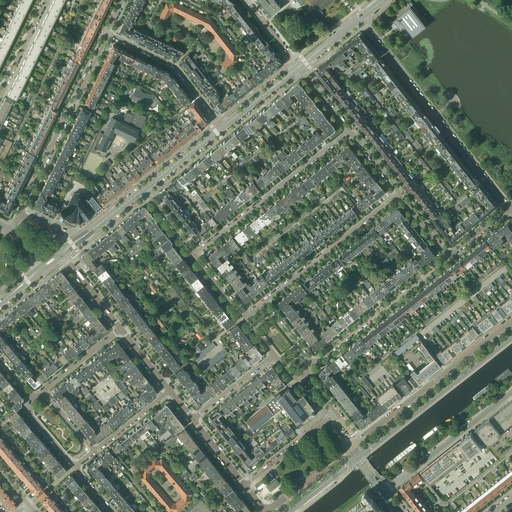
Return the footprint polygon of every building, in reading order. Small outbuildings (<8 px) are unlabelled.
[(26,12),(31,0),(20,0),(17,8),(26,12)] [(53,0),(52,4),(60,8),(64,0),(53,0)] [(105,0),(99,0),(97,7),(105,11),(109,4),(110,4),(111,2),(110,2),(105,0)] [(134,1),(133,5),(140,9),(143,3),(137,0),(134,0),(134,1)] [(226,7),(228,9),(236,3),(233,0),(227,0),(224,5),(226,7)] [(258,0),(271,16),(281,7),(275,0),(258,0)] [(301,0),(304,4),(311,13),(310,14),(314,18),(322,11),(323,13),(321,10),(334,0),(301,0)] [(221,64),(222,66),(226,70),(238,61),(236,59),(237,56),(238,55),(211,20),(172,1),(171,4),(168,4),(166,3),(160,17),(166,20),(170,11),(173,10),(207,26),(229,55),(229,58),(221,64)] [(78,4),(74,2),(69,12),(73,14),(78,4)] [(230,12),(234,17),(242,11),(236,3),(228,9),(226,11),(228,13),(230,12)] [(52,4),(48,12),(44,20),(53,24),(60,8),(52,4)] [(138,14),(140,9),(133,5),(131,7),(131,8),(130,9),(130,10),(138,14)] [(105,11),(97,7),(92,16),(101,20),(104,13),(105,13),(106,11),(105,11)] [(405,27),(410,33),(413,37),(426,26),(410,7),(397,17),(398,18),(393,21),(401,31),(405,27)] [(17,8),(13,15),(10,23),(18,27),(26,12),(17,8)] [(134,21),(137,15),(130,11),(129,12),(128,14),(127,17),(134,21)] [(248,19),(242,11),(234,17),(241,25),(248,19)] [(225,23),(218,15),(217,16),(223,24),(225,23)] [(101,20),(92,16),(88,24),(97,29),(100,22),(101,22),(102,20),(101,20)] [(124,23),(130,26),(130,27),(132,26),(134,21),(127,17),(125,20),(125,21),(124,22),(124,23)] [(245,35),(247,33),(255,27),(248,19),(241,25),(244,30),(242,31),(245,35)] [(45,39),(53,24),(44,20),(37,35),(45,39)] [(11,43),(18,27),(10,23),(2,38),(11,43)] [(130,36),(133,32),(132,31),(128,30),(130,26),(124,23),(124,24),(123,24),(120,30),(121,32),(129,36),(130,36)] [(88,24),(84,33),(92,38),(96,31),(97,31),(98,29),(97,29),(88,24)] [(247,33),(253,41),(261,35),(255,27),(247,33)] [(141,41),(142,42),(146,34),(142,33),(144,29),(141,28),(140,31),(136,39),(139,40),(139,41),(141,42),(141,41)] [(133,37),(136,39),(140,31),(135,29),(133,30),(132,31),(133,32),(130,36),(131,36),(131,37),(132,38),(133,37)] [(93,38),(92,38),(84,33),(79,42),(88,47),(91,40),(92,40),(93,38)] [(150,46),(154,38),(146,34),(142,42),(150,46)] [(354,39),(357,43),(358,45),(366,39),(362,34),(361,34),(354,39)] [(38,54),(42,47),(45,39),(37,35),(29,50),(38,54)] [(267,43),(261,35),(253,41),(259,49),(267,43)] [(0,56),(4,58),(7,50),(11,43),(2,38),(0,42),(0,56)] [(150,46),(159,51),(164,41),(163,41),(163,42),(154,38),(150,46)] [(351,46),(352,47),(357,43),(354,39),(349,43),(351,45),(351,46)] [(366,39),(358,45),(363,51),(371,45),(366,39)] [(159,51),(168,55),(172,47),(164,43),(164,42),(164,41),(159,51)] [(79,42),(75,51),(84,56),(87,49),(88,49),(89,47),(88,47),(79,42)] [(270,56),(274,60),(278,56),(268,43),(260,49),(264,54),(265,54),(267,57),(269,57),(270,56)] [(342,49),(347,56),(352,62),(354,61),(351,58),(352,58),(349,54),(354,50),(352,47),(351,46),(351,45),(349,43),(342,49)] [(118,53),(121,55),(123,50),(122,49),(113,45),(110,51),(115,53),(115,54),(117,55),(118,53)] [(371,45),(363,51),(367,57),(375,51),(371,45)] [(177,59),(183,52),(172,47),(168,55),(177,59)] [(72,58),(79,62),(80,62),(83,57),(84,58),(85,56),(84,56),(75,51),(75,52),(67,48),(65,51),(73,55),(72,58)] [(334,54),(345,68),(347,66),(344,64),(345,63),(342,60),(347,56),(342,49),(334,54)] [(30,69),(38,54),(29,50),(22,65),(30,69)] [(119,58),(124,61),(128,53),(126,52),(126,51),(124,50),(124,51),(123,50),(121,55),(119,58)] [(110,51),(106,59),(112,63),(115,57),(116,58),(117,55),(115,54),(115,53),(110,51)] [(380,57),(377,53),(375,51),(367,57),(372,63),(380,57)] [(131,54),(128,53),(124,61),(130,63),(134,56),(133,55),(132,54),(131,54)] [(185,66),(195,58),(192,56),(190,57),(187,54),(181,62),(183,65),(183,64),(185,66)] [(345,68),(334,54),(327,60),(329,63),(331,64),(334,68),(339,64),(341,66),(343,69),(345,68)] [(136,68),(137,67),(141,59),(140,58),(138,57),(138,58),(135,56),(131,64),(134,65),(133,67),(136,68)] [(278,56),(274,60),(272,62),(277,68),(282,64),(282,61),(278,56)] [(186,69),(188,72),(196,66),(194,63),(197,61),(195,58),(185,66),(186,68),(186,69)] [(374,67),(377,71),(385,64),(385,63),(382,60),(383,60),(382,60),(382,59),(382,58),(381,58),(380,58),(380,59),(379,58),(373,64),(375,67),(374,67)] [(71,59),(67,68),(76,72),(80,63),(71,59)] [(114,63),(112,63),(106,59),(103,65),(111,69),(114,63)] [(137,67),(142,69),(146,62),(144,60),(143,60),(142,59),(141,59),(137,67)] [(322,64),(325,68),(331,64),(329,63),(327,60),(322,64)] [(265,63),(272,72),(277,68),(272,62),(271,61),(268,63),(267,62),(265,63)] [(145,70),(148,72),(152,64),(151,64),(150,63),(149,63),(146,62),(142,69),(141,73),(143,74),(145,70)] [(198,68),(196,66),(188,72),(191,75),(193,76),(203,69),(206,66),(204,63),(201,66),(198,68)] [(264,66),(261,69),(267,76),(272,72),(265,63),(263,65),(264,66)] [(156,69),(157,67),(155,66),(155,65),(153,64),(152,64),(148,72),(154,75),(155,71),(155,70),(156,70),(157,69),(156,69)] [(315,71),(316,73),(319,76),(327,70),(325,68),(322,64),(316,69),(315,71)] [(385,64),(377,71),(382,77),(390,71),(385,64)] [(30,69),(22,65),(15,81),(23,85),(26,79),(27,77),(30,69)] [(62,77),(71,81),(76,72),(67,68),(61,65),(59,69),(65,71),(62,77)] [(103,65),(100,71),(109,75),(111,69),(103,65)] [(160,68),(157,67),(156,69),(157,69),(156,70),(155,70),(155,71),(154,75),(159,78),(163,70),(163,69),(161,68),(160,68)] [(194,79),(196,82),(204,76),(202,73),(205,71),(203,69),(193,76),(194,79)] [(255,72),(261,80),(267,76),(261,69),(258,71),(257,70),(255,72)] [(319,76),(323,82),(332,75),(327,69),(327,70),(319,76)] [(170,77),(172,76),(169,73),(167,72),(167,71),(165,70),(164,70),(160,78),(163,80),(165,81),(168,79),(167,78),(168,77),(169,78),(170,78),(170,77)] [(106,80),(109,75),(100,71),(98,76),(106,80)] [(382,77),(387,83),(395,77),(390,71),(382,77)] [(253,75),(251,77),(256,84),(261,80),(255,72),(252,73),(253,75)] [(211,79),(215,76),(213,74),(212,73),(209,76),(206,78),(204,76),(196,82),(199,85),(201,87),(211,79)] [(328,88),(336,81),(332,75),(323,82),(328,88)] [(98,76),(95,81),(103,85),(106,80),(98,76)] [(166,83),(169,86),(175,80),(176,80),(174,78),(172,76),(170,77),(170,78),(169,78),(168,77),(167,78),(168,79),(165,81),(160,85),(162,87),(166,83)] [(71,81),(62,77),(58,86),(67,90),(71,81)] [(247,78),(245,79),(252,88),(256,84),(251,77),(248,79),(247,78)] [(388,92),(392,89),(399,83),(395,77),(387,83),(390,87),(386,89),(388,92)] [(213,81),(211,79),(201,87),(202,89),(204,92),(213,86),(211,83),(213,81)] [(247,91),(252,88),(245,79),(243,81),(244,82),(241,84),(247,91)] [(177,87),(179,85),(178,83),(176,81),(175,81),(175,80),(169,86),(171,89),(167,92),(168,94),(172,91),(173,91),(176,88),(175,88),(176,87),(177,88),(178,87),(177,87)] [(16,100),(19,92),(23,85),(15,81),(7,96),(16,100)] [(95,81),(92,87),(101,91),(103,85),(95,81)] [(333,94),(334,93),(341,87),(336,81),(328,88),(333,94)] [(291,88),(296,94),(303,89),(299,83),(298,83),(291,88)] [(399,83),(392,89),(397,95),(404,89),(399,83)] [(238,85),(236,87),(242,95),(247,91),(241,84),(239,86),(238,85)] [(176,96),(183,90),(182,88),(181,88),(179,85),(177,87),(178,87),(177,88),(176,87),(175,88),(176,88),(173,91),(172,91),(176,96)] [(67,90),(58,86),(54,95),(62,99),(67,90)] [(90,92),(98,96),(101,91),(92,87),(90,92)] [(212,101),(216,98),(218,97),(218,96),(216,92),(217,91),(213,87),(206,93),(206,94),(207,95),(208,95),(210,99),(211,101),(212,101)] [(237,99),(242,95),(236,87),(233,88),(234,90),(231,92),(237,99)] [(334,93),(337,98),(345,92),(341,87),(334,93)] [(154,96),(150,94),(150,95),(146,93),(145,94),(140,91),(141,90),(136,88),(131,98),(149,107),(150,105),(153,106),(158,100),(154,96)] [(286,92),(287,93),(290,96),(291,96),(292,97),(296,94),(291,88),(286,92)] [(308,94),(303,89),(296,94),(301,101),(305,97),(304,97),(308,94)] [(397,95),(401,101),(409,95),(404,89),(397,95)] [(185,97),(187,95),(185,93),(185,92),(184,91),(183,91),(183,90),(176,96),(179,99),(176,101),(178,103),(183,98),(184,97),(185,98),(186,97),(185,97)] [(345,92),(337,98),(341,102),(351,95),(347,90),(345,92)] [(90,92),(87,98),(95,102),(98,96),(90,92)] [(227,93),(225,95),(232,104),(237,99),(231,92),(228,95),(227,93)] [(293,100),(290,96),(287,93),(281,97),(289,107),(291,105),(290,103),(293,100)] [(313,100),(308,94),(304,97),(305,97),(301,101),(302,102),(300,103),(301,105),(304,104),(305,106),(313,100)] [(49,104),(56,107),(58,108),(62,99),(54,95),(49,104)] [(184,106),(192,100),(190,98),(189,98),(187,95),(185,97),(186,97),(185,98),(184,97),(183,98),(178,103),(177,104),(178,106),(182,103),(184,106)] [(221,100),(222,101),(227,107),(228,107),(232,104),(225,95),(223,97),(224,98),(221,100)] [(351,95),(341,102),(345,107),(354,99),(351,95)] [(401,101),(406,108),(414,102),(409,95),(401,101)] [(13,101),(6,97),(5,97),(3,101),(11,105),(13,106),(14,104),(12,103),(13,101)] [(289,107),(281,97),(275,102),(276,102),(281,109),(285,107),(286,109),(289,107)] [(93,107),(95,102),(87,98),(84,103),(93,107)] [(354,99),(345,107),(348,111),(358,104),(354,99)] [(309,110),(310,112),(317,106),(313,100),(305,106),(307,108),(305,110),(307,112),(309,110)] [(11,105),(3,101),(1,106),(9,110),(11,105)] [(220,102),(215,106),(220,112),(221,112),(223,110),(224,110),(227,108),(226,107),(227,107),(222,101),(220,102)] [(189,114),(190,113),(197,107),(193,102),(185,109),(189,114)] [(276,102),(269,107),(275,114),(280,110),(281,112),(282,114),(284,112),(281,109),(276,102)] [(406,108),(411,114),(419,108),(414,102),(406,108)] [(358,104),(348,111),(352,116),(361,108),(358,104)] [(43,114),(45,115),(55,119),(59,110),(56,108),(50,105),(47,112),(45,111),(43,114)] [(9,110),(1,106),(0,108),(0,111),(7,115),(9,110)] [(322,112),(317,106),(310,112),(311,114),(309,115),(311,117),(313,115),(315,118),(322,112)] [(203,115),(197,107),(190,113),(193,116),(189,119),(192,122),(193,121),(192,120),(194,118),(195,119),(196,118),(198,120),(200,119),(200,118),(203,115)] [(269,118),(275,114),(269,107),(263,112),(273,126),(275,124),(271,119),(270,119),(269,118)] [(90,112),(83,108),(82,108),(80,112),(94,119),(95,117),(89,114),(90,112)] [(352,118),(355,121),(363,115),(363,114),(365,112),(362,108),(361,108),(352,116),(353,117),(352,118)] [(411,114),(416,120),(424,114),(419,108),(411,114)] [(168,125),(186,110),(185,109),(167,124),(168,125)] [(9,116),(7,115),(0,111),(0,117),(4,119),(5,119),(7,120),(9,116)] [(133,140),(138,130),(139,131),(141,127),(142,128),(146,121),(144,120),(146,117),(139,114),(132,111),(131,114),(126,112),(121,122),(112,117),(108,126),(107,125),(103,134),(100,132),(95,142),(99,144),(97,147),(105,151),(112,136),(111,136),(114,131),(133,140)] [(80,112),(78,117),(86,121),(87,118),(93,121),(94,119),(80,112)] [(263,112),(256,117),(262,124),(267,120),(268,121),(268,122),(269,124),(271,127),(273,126),(263,112)] [(318,122),(319,123),(323,120),(323,121),(327,118),(322,112),(315,118),(316,120),(314,122),(316,124),(318,122)] [(418,128),(421,126),(429,120),(427,117),(426,118),(425,117),(426,116),(425,114),(424,115),(424,114),(416,120),(414,122),(418,128)] [(55,119),(45,115),(41,124),(50,128),(55,119)] [(200,118),(200,119),(205,125),(207,123),(206,122),(208,121),(203,115),(200,118)] [(361,129),(369,122),(363,115),(355,121),(361,129)] [(78,117),(75,123),(88,129),(89,127),(86,126),(87,125),(84,124),(86,121),(78,117)] [(256,129),(262,124),(256,117),(250,123),(260,135),(261,136),(263,135),(260,131),(258,130),(257,129),(256,129)] [(319,123),(324,130),(331,124),(327,118),(323,121),(323,120),(319,123)] [(196,121),(192,124),(197,130),(198,130),(203,127),(205,125),(200,119),(198,120),(196,122),(196,121)] [(429,120),(421,126),(426,132),(434,126),(433,126),(434,125),(432,123),(431,124),(431,123),(431,122),(429,120)] [(189,137),(197,130),(192,124),(191,122),(188,124),(186,121),(183,124),(185,127),(182,128),(189,137)] [(364,131),(365,133),(373,127),(369,122),(361,129),(364,132),(364,131)] [(75,123),(72,128),(80,132),(82,129),(84,130),(87,131),(88,129),(75,123)] [(250,123),(243,128),(249,134),(254,130),(255,131),(255,133),(256,134),(258,137),(260,135),(250,123)] [(50,128),(41,124),(37,133),(46,137),(50,128)] [(324,130),(325,131),(329,135),(335,131),(335,128),(331,124),(324,130)] [(426,132),(431,139),(438,132),(434,126),(426,132)] [(369,137),(376,131),(373,127),(365,133),(369,137)] [(72,128),(70,134),(83,140),(84,138),(81,137),(81,136),(79,135),(80,132),(72,128)] [(176,133),(174,135),(181,143),(189,137),(182,128),(180,130),(178,128),(174,131),(176,133)] [(243,139),(249,134),(243,128),(237,133),(245,143),(246,145),(248,144),(247,141),(245,140),(244,140),(243,139)] [(324,139),(329,135),(325,131),(320,135),(324,139)] [(369,137),(373,142),(380,136),(376,131),(369,137)] [(314,136),(312,137),(318,144),(324,139),(320,135),(318,132),(316,134),(314,132),(312,133),(314,136)] [(431,139),(435,145),(443,139),(438,132),(431,139)] [(46,137),(37,133),(32,142),(41,146),(46,137)] [(236,133),(229,139),(235,145),(240,141),(241,142),(241,143),(242,145),(244,147),(246,146),(244,143),(236,133)] [(70,134),(67,139),(75,143),(77,141),(79,142),(79,141),(82,142),(83,140),(70,134)] [(172,150),(181,143),(174,135),(172,137),(170,134),(166,137),(168,140),(166,142),(172,150)] [(0,142),(10,147),(12,142),(0,136),(0,142)] [(312,149),(318,144),(312,137),(310,138),(309,136),(307,137),(308,140),(306,142),(312,149)] [(373,142),(376,146),(383,140),(380,136),(373,142)] [(300,145),(307,153),(312,149),(306,142),(303,138),(301,140),(303,142),(303,141),(304,142),(300,145)] [(383,140),(376,146),(380,151),(389,143),(386,138),(383,140)] [(75,143),(67,139),(64,145),(77,151),(78,149),(76,148),(73,146),(75,143)] [(235,145),(229,139),(223,144),(232,155),(234,154),(232,151),(230,150),(229,150),(235,145)] [(443,139),(435,145),(440,151),(448,145),(443,139)] [(160,146),(158,148),(164,156),(172,150),(166,142),(164,143),(162,141),(158,144),(160,146)] [(0,174),(1,172),(0,171),(0,167),(10,147),(0,142),(0,174)] [(28,150),(36,154),(37,155),(41,146),(32,142),(28,150)] [(380,151),(383,155),(393,148),(389,143),(380,151)] [(232,155),(223,144),(217,149),(222,156),(222,155),(223,157),(228,154),(229,155),(230,156),(232,155)] [(302,157),(307,153),(300,145),(297,148),(296,147),(297,147),(295,144),(293,146),(302,157)] [(77,151),(64,145),(61,150),(71,155),(72,152),(73,153),(74,152),(76,153),(77,151)] [(448,145),(440,151),(437,153),(442,160),(445,157),(453,151),(448,145)] [(291,153),(297,161),(302,157),(293,146),(291,147),(293,149),(294,149),(295,150),(291,153)] [(156,163),(164,156),(158,148),(155,150),(153,147),(150,150),(152,153),(149,154),(156,163)] [(344,157),(347,155),(352,151),(349,147),(347,147),(341,151),(341,152),(340,152),(344,157)] [(222,156),(217,149),(210,154),(221,168),(223,171),(225,169),(219,161),(217,161),(216,160),(222,156)] [(292,165),(297,161),(291,153),(287,156),(286,155),(287,154),(284,150),(282,152),(292,165)] [(27,151),(22,160),(32,165),(36,156),(27,151)] [(356,156),(352,151),(347,155),(351,160),(356,156)] [(388,161),(395,155),(391,151),(384,156),(388,161)] [(453,151),(445,157),(450,163),(458,157),(453,151)] [(58,157),(71,164),(72,162),(69,161),(70,160),(68,159),(69,155),(61,152),(58,157)] [(277,156),(281,161),(287,168),(292,165),(282,152),(277,156)] [(346,160),(344,157),(340,152),(336,156),(341,163),(344,161),(345,162),(347,163),(350,161),(348,159),(346,160)] [(145,157),(143,159),(150,168),(155,164),(148,154),(147,155),(148,156),(145,158),(145,157)] [(210,154),(204,159),(209,166),(215,162),(215,164),(219,169),(221,168),(210,154)] [(391,165),(398,160),(395,155),(388,161),(391,165)] [(261,162),(256,156),(252,159),(257,165),(261,162)] [(336,156),(331,160),(337,167),(339,165),(340,166),(342,164),(341,163),(336,156)] [(58,157),(56,163),(64,167),(65,164),(67,165),(68,164),(70,166),(71,164),(58,157)] [(354,167),(361,162),(357,157),(347,164),(348,166),(350,165),(351,165),(354,167)] [(450,163),(455,170),(463,163),(458,157),(450,163)] [(398,160),(391,165),(395,170),(404,163),(400,158),(398,160)] [(103,163),(107,168),(111,164),(108,159),(103,163)] [(139,163),(145,171),(150,168),(143,159),(141,160),(141,161),(139,163)] [(209,166),(204,159),(197,164),(208,178),(210,177),(207,173),(206,171),(204,171),(204,170),(209,166)] [(27,174),(32,165),(22,160),(18,170),(27,174)] [(282,172),(287,168),(281,161),(277,164),(276,163),(277,162),(275,160),(273,161),(282,172)] [(337,168),(337,167),(331,160),(326,164),(332,171),(335,169),(335,170),(337,168)] [(277,176),(282,172),(273,161),(272,163),(273,165),(274,164),(275,165),(271,168),(277,176)] [(395,170),(398,175),(406,169),(404,166),(406,164),(407,165),(408,164),(406,161),(404,163),(395,170)] [(249,162),(244,165),(248,171),(252,167),(251,166),(252,166),(249,162)] [(357,172),(365,167),(361,162),(354,167),(350,170),(352,172),(354,170),(355,170),(357,172)] [(62,170),(64,167),(56,163),(53,169),(66,175),(67,173),(64,172),(64,171),(62,170)] [(135,165),(133,166),(140,175),(145,171),(139,163),(136,165),(135,165)] [(463,163),(455,170),(460,176),(468,170),(463,163)] [(208,178),(197,164),(191,169),(196,176),(202,172),(202,174),(203,176),(205,178),(207,177),(208,179),(208,178)] [(325,165),(318,170),(324,178),(328,174),(329,175),(332,173),(325,165)] [(132,169),(129,171),(136,179),(140,175),(133,166),(131,168),(132,169)] [(267,184),(272,180),(264,169),(262,167),(260,168),(262,171),(264,173),(264,172),(265,173),(261,176),(267,184)] [(361,177),(369,172),(365,167),(357,172),(354,175),(356,177),(358,175),(358,176),(359,175),(361,177)] [(277,176),(271,168),(267,171),(267,170),(265,168),(264,169),(272,180),(277,176)] [(53,169),(50,174),(58,178),(60,175),(62,176),(62,175),(65,177),(66,175),(53,169)] [(196,176),(191,169),(184,174),(195,188),(197,186),(193,181),(191,181),(191,180),(196,176)] [(406,169),(398,175),(402,179),(411,172),(409,169),(407,171),(406,169)] [(18,170),(13,179),(23,183),(27,174),(18,170)] [(324,178),(318,170),(310,176),(317,185),(320,182),(319,181),(324,178)] [(460,176),(465,182),(473,176),(468,170),(460,176)] [(125,172),(124,174),(131,183),(136,179),(129,171),(126,173),(125,172)] [(366,182),(372,177),(369,172),(361,177),(358,180),(360,182),(362,180),(362,181),(363,180),(366,182)] [(411,172),(402,179),(403,180),(403,181),(405,184),(414,176),(411,172)] [(50,174),(47,180),(58,185),(59,182),(57,181),(58,178),(50,174)] [(122,176),(120,178),(126,187),(131,183),(124,174),(122,175),(122,176)] [(190,183),(183,175),(183,174),(178,178),(188,192),(190,190),(186,186),(190,183)] [(254,177),(262,188),(267,184),(261,176),(257,179),(257,178),(256,175),(254,177)] [(414,176),(405,184),(411,192),(419,185),(414,179),(416,178),(417,179),(419,177),(417,175),(414,176)] [(310,176),(303,182),(309,190),(313,186),(314,187),(317,185),(310,176)] [(473,176),(465,182),(468,186),(469,185),(471,188),(477,182),(477,181),(478,181),(478,180),(477,180),(477,179),(476,179),(475,179),(474,178),(475,178),(474,176),(473,176)] [(367,189),(377,182),(372,177),(366,182),(368,185),(367,186),(367,187),(366,188),(367,189)] [(116,180),(114,181),(121,190),(126,187),(120,178),(117,180),(116,180)] [(173,182),(177,188),(178,188),(181,186),(186,193),(188,192),(178,178),(173,182)] [(9,188),(19,193),(23,183),(13,179),(9,188)] [(253,183),(249,186),(255,194),(260,190),(251,179),(249,180),(251,182),(252,182),(253,183)] [(47,180),(45,185),(53,189),(54,186),(56,188),(57,187),(60,188),(60,186),(58,185),(47,180)] [(113,184),(110,186),(117,194),(121,190),(114,181),(112,183),(113,184)] [(173,182),(166,188),(168,190),(169,192),(173,197),(175,196),(176,195),(178,193),(177,191),(176,191),(175,190),(177,188),(173,182)] [(309,190),(303,182),(295,188),(302,197),(305,194),(304,193),(309,190)] [(372,187),(376,191),(380,197),(385,193),(378,182),(372,187)] [(476,194),(484,188),(480,182),(472,188),(476,194)] [(45,185),(42,191),(47,193),(55,197),(56,195),(53,194),(54,193),(51,192),(53,189),(45,185)] [(241,187),(250,198),(255,194),(249,186),(245,189),(244,188),(245,187),(243,185),(241,187)] [(415,196),(423,190),(419,185),(411,192),(414,195),(414,194),(415,196)] [(107,187),(105,189),(112,198),(117,194),(110,186),(107,188),(107,187)] [(243,190),(239,194),(245,201),(250,198),(241,187),(240,188),(241,190),(242,189),(243,190)] [(1,195),(4,196),(15,201),(14,201),(19,193),(9,188),(6,193),(5,194),(2,193),(1,195)] [(169,192),(168,190),(166,188),(160,192),(160,194),(163,198),(169,192)] [(295,188),(288,194),(294,202),(298,198),(299,199),(302,197),(295,188)] [(369,194),(366,196),(372,203),(377,199),(373,194),(371,191),(372,190),(371,188),(367,190),(369,192),(368,193),(369,194)] [(484,188),(476,194),(481,200),(489,194),(484,188)] [(103,191),(101,193),(107,202),(112,198),(105,189),(103,190),(103,191)] [(229,191),(232,194),(240,205),(245,201),(239,194),(235,197),(234,196),(235,195),(230,189),(228,190),(229,191)] [(423,190),(415,196),(419,200),(426,194),(429,192),(427,190),(425,193),(423,190)] [(43,202),(47,193),(42,191),(37,201),(41,203),(42,201),(43,202)] [(229,201),(235,209),(240,205),(232,194),(229,191),(228,193),(232,198),(232,197),(233,198),(229,201)] [(95,196),(102,206),(107,202),(101,193),(100,192),(98,194),(99,195),(96,197),(95,196)] [(173,197),(169,192),(163,198),(167,202),(173,197)] [(81,223),(82,222),(94,213),(85,201),(78,193),(73,193),(67,205),(63,203),(58,215),(62,217),(62,216),(76,223),(81,223)] [(364,198),(361,200),(367,207),(372,203),(366,196),(364,193),(362,194),(364,196),(363,197),(364,198)] [(294,202),(288,194),(280,200),(287,209),(291,213),(293,211),(290,206),(289,205),(294,202)] [(426,194),(419,200),(422,205),(430,199),(426,194)] [(493,200),(493,199),(489,194),(481,200),(483,203),(484,202),(486,205),(493,200)] [(173,197),(167,202),(168,202),(168,203),(171,207),(179,200),(180,200),(176,195),(175,196),(173,197)] [(94,213),(101,207),(92,196),(85,201),(94,213)] [(362,211),(367,207),(361,200),(359,197),(358,198),(359,200),(358,201),(359,202),(356,204),(362,211)] [(7,199),(5,203),(6,203),(5,205),(6,207),(4,211),(4,212),(7,214),(8,213),(9,212),(14,202),(7,199)] [(44,210),(49,213),(56,200),(54,199),(52,202),(52,201),(51,203),(47,202),(46,205),(44,210)] [(430,199),(422,205),(426,209),(433,203),(430,199)] [(55,216),(56,214),(59,208),(56,206),(57,204),(56,203),(57,201),(56,200),(49,213),(55,216)] [(179,200),(171,207),(175,211),(182,205),(184,204),(183,203),(183,202),(181,203),(179,200)] [(280,200),(273,206),(279,213),(283,210),(284,211),(287,209),(280,200)] [(493,200),(486,205),(488,207),(484,210),(487,214),(497,206),(497,204),(493,200)] [(235,209),(229,201),(225,205),(225,204),(225,203),(223,201),(222,202),(231,213),(235,209)] [(223,206),(219,209),(226,217),(231,213),(222,202),(220,203),(222,206),(222,205),(223,206)] [(433,203),(426,209),(429,214),(437,208),(439,206),(438,205),(436,206),(433,203)] [(143,205),(137,210),(142,216),(144,215),(148,211),(143,205)] [(182,205),(175,211),(178,216),(187,209),(188,209),(186,207),(185,208),(182,205)] [(220,221),(226,217),(219,209),(215,212),(214,212),(215,211),(211,206),(209,208),(220,221)] [(279,213),(273,206),(265,212),(272,220),(275,218),(275,219),(278,217),(276,215),(279,213)] [(349,208),(355,216),(360,213),(354,206),(352,208),(351,206),(349,208)] [(475,211),(481,219),(487,214),(484,210),(481,206),(475,211)] [(429,214),(433,219),(440,213),(442,211),(439,207),(437,208),(429,214)] [(348,211),(345,213),(351,219),(355,216),(349,208),(347,209),(348,211)] [(182,221),(189,216),(196,210),(195,209),(190,213),(187,209),(178,216),(182,221)] [(397,209),(391,214),(394,219),(402,213),(399,209),(397,209)] [(131,215),(132,216),(137,222),(139,221),(138,219),(142,216),(137,210),(131,215)] [(148,220),(152,216),(148,211),(144,215),(148,220)] [(341,216),(346,223),(351,219),(345,213),(344,211),(342,213),(343,214),(341,216)] [(469,216),(475,224),(481,219),(475,211),(469,216)] [(203,214),(206,217),(213,227),(218,223),(213,216),(211,218),(205,212),(203,214)] [(265,212),(258,218),(264,225),(268,222),(269,223),(272,220),(265,212)] [(394,219),(396,221),(398,224),(406,218),(402,213),(394,219)] [(437,225),(445,219),(440,213),(433,219),(432,219),(437,225)] [(396,221),(394,219),(391,214),(385,218),(389,223),(393,220),(395,222),(396,221)] [(339,218),(336,220),(342,227),(346,223),(341,216),(340,215),(338,217),(339,218)] [(137,222),(132,216),(127,220),(136,232),(138,231),(135,227),(134,225),(137,222)] [(149,227),(155,222),(156,222),(152,216),(148,220),(146,221),(149,224),(147,225),(149,227)] [(182,221),(186,225),(192,220),(189,216),(182,221)] [(207,221),(204,224),(209,230),(213,227),(206,217),(204,218),(207,221)] [(462,221),(468,229),(474,225),(468,217),(462,221)] [(264,225),(258,218),(250,224),(257,232),(260,230),(259,229),(264,225)] [(337,230),(342,227),(336,220),(335,218),(333,220),(334,221),(332,223),(337,230)] [(398,224),(402,229),(410,223),(406,218),(398,224)] [(385,219),(380,223),(386,231),(388,230),(388,229),(390,226),(389,224),(385,219)] [(442,231),(450,225),(445,219),(437,225),(442,231)] [(127,220),(121,225),(126,231),(129,229),(130,230),(131,230),(134,234),(136,232),(127,220)] [(194,223),(192,220),(186,225),(190,230),(199,223),(197,221),(194,223)] [(459,230),(462,234),(468,229),(462,221),(456,226),(459,230)] [(153,233),(160,227),(155,222),(149,227),(144,231),(146,234),(151,230),(153,233)] [(330,225),(327,227),(333,234),(337,230),(332,223),(331,222),(329,223),(330,225)] [(189,230),(193,235),(199,230),(197,227),(200,225),(199,223),(190,230),(189,230)] [(384,233),(386,231),(380,223),(374,227),(380,234),(383,232),(384,233)] [(402,229),(406,233),(413,227),(410,223),(402,229)] [(203,230),(200,231),(203,235),(209,230),(204,224),(202,225),(204,227),(202,229),(203,230)] [(250,224),(243,230),(249,237),(253,233),(254,234),(257,237),(259,235),(257,232),(250,224)] [(502,228),(505,232),(506,234),(511,229),(511,227),(509,224),(508,224),(502,228)] [(126,231),(121,225),(115,229),(124,240),(127,238),(125,235),(124,235),(123,234),(126,231)] [(325,228),(323,230),(328,237),(333,234),(327,227),(326,225),(324,227),(325,228)] [(442,231),(446,237),(453,231),(451,228),(452,227),(450,225),(442,231)] [(152,241),(163,232),(160,227),(153,233),(155,235),(151,239),(152,241)] [(409,238),(417,232),(413,227),(406,233),(409,238)] [(374,228),(369,232),(375,239),(378,237),(378,238),(381,236),(374,228)] [(502,228),(497,232),(500,236),(501,235),(504,238),(505,237),(503,234),(505,232),(502,228)] [(124,240),(115,229),(110,233),(115,240),(119,237),(120,239),(119,239),(122,242),(124,240)] [(316,231),(317,233),(318,234),(324,241),(329,238),(328,237),(323,230),(322,229),(320,231),(319,229),(316,231)] [(203,235),(200,231),(199,230),(193,235),(196,239),(198,239),(203,235)] [(249,237),(243,230),(235,236),(242,244),(245,242),(244,241),(249,237)] [(453,231),(446,237),(450,242),(452,242),(462,234),(459,230),(455,233),(453,231)] [(168,237),(167,237),(163,232),(152,241),(153,242),(155,242),(156,241),(157,241),(159,240),(161,243),(168,237)] [(375,239),(369,232),(361,238),(367,246),(375,239)] [(409,238),(413,242),(420,236),(417,232),(409,238)] [(492,236),(500,246),(502,244),(501,242),(503,241),(503,239),(500,236),(497,232),(492,236)] [(314,238),(319,245),(323,241),(324,241),(318,234),(317,233),(315,234),(316,236),(314,238)] [(109,234),(104,238),(110,246),(111,247),(113,251),(115,253),(117,251),(113,246),(112,244),(115,242),(109,234)] [(311,239),(309,241),(314,248),(319,245),(314,238),(312,236),(310,238),(311,239)] [(413,242),(416,247),(424,241),(420,236),(413,242)] [(496,246),(498,248),(500,246),(492,236),(487,240),(493,248),(496,246)] [(233,237),(228,241),(234,249),(237,247),(239,249),(241,247),(233,237)] [(104,238),(98,242),(104,250),(110,246),(104,238)] [(172,245),(171,243),(171,242),(171,241),(169,238),(160,245),(161,246),(160,247),(159,246),(156,248),(158,251),(160,250),(162,248),(165,251),(172,245)] [(353,245),(359,252),(367,246),(361,238),(353,245)] [(304,243),(310,252),(314,248),(309,241),(307,239),(303,242),(304,243)] [(228,241),(223,245),(230,253),(232,251),(234,253),(236,251),(234,249),(228,241)] [(416,247),(420,251),(427,245),(424,241),(416,247)] [(104,250),(98,242),(93,247),(98,254),(99,255),(104,250)] [(486,242),(481,245),(487,252),(490,250),(492,253),(494,252),(486,242)] [(303,246),(300,248),(306,255),(310,252),(304,243),(301,245),(303,246)] [(170,258),(178,252),(172,245),(165,251),(170,258)] [(230,253),(223,245),(219,249),(223,254),(225,257),(223,259),(224,261),(229,257),(227,255),(230,253)] [(353,245),(345,251),(351,258),(359,252),(353,245)] [(422,254),(424,256),(431,250),(427,245),(420,251),(422,254)] [(481,245),(476,249),(484,259),(486,258),(484,255),(487,252),(481,245)] [(98,254),(93,247),(92,246),(86,250),(93,258),(98,254)] [(306,255),(300,248),(299,247),(297,248),(298,250),(296,252),(301,259),(306,255)] [(149,254),(149,255),(150,257),(158,251),(156,248),(149,254)] [(218,248),(214,252),(219,257),(223,254),(219,249),(218,248)] [(476,249),(472,253),(477,260),(480,258),(483,261),(484,259),(476,249)] [(93,258),(86,250),(80,255),(86,263),(91,260),(93,258)] [(301,259),(296,252),(295,250),(292,252),(294,253),(291,255),(296,262),(297,262),(297,263),(301,259)] [(431,250),(424,256),(428,261),(434,256),(434,254),(431,250)] [(351,258),(345,251),(337,258),(342,265),(351,258)] [(170,258),(175,264),(182,258),(178,252),(170,258)] [(223,262),(219,257),(214,252),(210,255),(210,257),(217,266),(223,262)] [(472,253),(467,257),(475,267),(477,265),(474,262),(477,260),(472,253)] [(289,257),(287,259),(292,266),(296,262),(291,255),(290,254),(288,256),(289,257)] [(428,261),(424,256),(422,254),(421,255),(423,257),(419,260),(423,265),(428,261)] [(285,260),(282,262),(288,269),(292,266),(287,259),(286,257),(284,259),(285,260)] [(467,257),(462,260),(468,267),(471,265),(473,268),(475,267),(467,257)] [(175,264),(180,270),(187,264),(182,258),(175,264)] [(410,259),(409,260),(417,270),(422,266),(416,258),(413,261),(412,259),(411,260),(410,259)] [(228,259),(218,267),(222,272),(230,266),(228,263),(230,261),(228,259)] [(336,259),(331,262),(337,269),(338,271),(343,268),(336,259)] [(387,264),(384,259),(379,264),(382,268),(387,264)] [(93,269),(96,267),(91,260),(86,263),(92,270),(93,269)] [(404,264),(405,266),(412,274),(417,270),(409,260),(407,261),(407,262),(404,264)] [(462,260),(457,264),(465,274),(467,273),(465,270),(468,267),(462,260)] [(276,263),(276,265),(283,273),(288,269),(282,262),(281,261),(279,263),(279,262),(278,262),(276,263)] [(327,266),(332,273),(337,269),(331,262),(327,266)] [(395,264),(400,270),(406,278),(412,274),(405,266),(403,268),(398,262),(395,264)] [(97,275),(105,269),(101,264),(96,267),(93,269),(97,275)] [(180,270),(185,277),(193,271),(187,264),(180,270)] [(222,272),(226,277),(234,270),(232,268),(234,266),(232,264),(230,266),(222,272)] [(465,274),(457,264),(452,268),(458,275),(461,273),(463,276),(465,274)] [(272,268),(279,276),(283,273),(276,265),(275,266),(274,265),(271,267),(272,268)] [(322,270),(327,277),(332,273),(327,266),(322,270)] [(271,271),(269,273),(274,280),(279,276),(272,268),(270,270),(271,271)] [(448,272),(455,281),(456,282),(457,281),(455,277),(458,275),(452,268),(448,272)] [(101,280),(109,274),(105,269),(97,275),(101,280)] [(236,269),(234,270),(226,277),(230,281),(238,275),(236,273),(238,271),(236,269)] [(322,270),(317,273),(323,280),(327,277),(322,270)] [(402,282),(406,278),(400,270),(395,274),(402,282)] [(198,277),(193,271),(185,277),(190,283),(198,277)] [(69,281),(65,276),(64,275),(61,272),(59,272),(53,277),(58,282),(60,280),(64,285),(69,281)] [(274,280),(269,273),(268,272),(265,273),(264,272),(262,274),(270,284),(274,280)] [(443,276),(448,283),(451,281),(453,283),(455,281),(448,272),(443,276)] [(318,284),(323,280),(317,273),(313,277),(318,284)] [(106,286),(113,280),(109,274),(101,280),(106,286)] [(230,281),(234,286),(242,280),(241,280),(244,277),(242,274),(241,275),(240,274),(238,275),(230,281)] [(261,277),(258,280),(265,288),(270,284),(262,274),(260,275),(261,277)] [(395,274),(390,278),(397,286),(402,282),(395,274)] [(438,279),(446,290),(448,288),(446,285),(448,283),(443,276),(438,279)] [(506,284),(500,276),(496,280),(502,287),(506,284)] [(58,283),(58,282),(53,277),(48,281),(54,288),(56,286),(56,285),(58,283)] [(196,290),(203,284),(198,277),(190,283),(196,290)] [(313,277),(308,281),(313,288),(318,284),(313,277)] [(375,280),(380,286),(386,293),(391,289),(383,280),(381,282),(382,283),(382,284),(377,277),(375,280)] [(254,284),(260,292),(265,288),(258,280),(257,278),(255,280),(256,282),(254,284)] [(383,280),(391,289),(392,290),(397,286),(390,278),(387,280),(386,278),(383,280)] [(433,283),(439,290),(442,288),(444,291),(446,290),(438,279),(433,283)] [(234,286),(238,291),(248,284),(246,281),(244,283),(242,280),(234,286)] [(309,291),(313,288),(308,281),(307,280),(303,284),(309,291)] [(45,284),(42,286),(51,296),(53,294),(51,291),(54,288),(48,281),(45,283),(45,284)] [(61,287),(68,295),(75,290),(70,284),(71,283),(69,281),(64,285),(61,287)] [(107,287),(112,293),(118,288),(113,282),(107,287)] [(428,287),(436,297),(439,295),(436,292),(439,290),(433,283),(428,287)] [(149,287),(155,293),(158,291),(152,284),(149,287)] [(203,284),(196,290),(201,297),(208,291),(203,284)] [(251,290),(255,295),(260,292),(254,284),(251,286),(249,284),(245,287),(246,289),(249,287),(251,290)] [(296,289),(302,296),(303,295),(305,298),(307,296),(305,294),(308,292),(302,284),(296,289)] [(48,298),(51,296),(42,286),(37,290),(43,297),(46,301),(49,299),(48,298)] [(374,290),(381,298),(386,293),(380,286),(374,290)] [(424,291),(429,298),(432,296),(434,299),(436,297),(428,287),(424,291)] [(123,295),(118,288),(112,293),(117,300),(123,295)] [(248,302),(252,299),(247,293),(243,288),(238,293),(245,302),(246,302),(248,302)] [(36,291),(31,294),(40,305),(42,303),(39,299),(42,298),(43,297),(37,290),(37,289),(36,290),(36,291)] [(296,289),(290,294),(293,298),(296,301),(298,299),(300,302),(302,300),(300,298),(302,296),(296,289)] [(66,301),(68,304),(79,295),(75,290),(68,295),(70,298),(66,301)] [(251,290),(247,293),(252,299),(255,296),(255,295),(251,290)] [(375,302),(381,298),(374,290),(369,294),(375,302)] [(206,303),(213,297),(208,291),(201,297),(206,303)] [(419,295),(427,305),(429,303),(427,300),(429,298),(424,291),(419,295)] [(37,307),(40,305),(31,294),(26,299),(31,306),(34,304),(37,307)] [(375,302),(368,294),(363,299),(370,306),(375,302)] [(76,306),(77,306),(83,301),(79,295),(68,304),(70,306),(74,303),(76,306)] [(117,300),(122,306),(128,301),(123,295),(117,300)] [(355,299),(358,303),(364,310),(370,306),(363,299),(361,295),(355,299)] [(414,298),(420,305),(423,303),(425,306),(427,305),(419,295),(414,298)] [(211,309),(218,304),(213,297),(206,303),(211,309)] [(279,304),(283,309),(290,304),(289,303),(288,302),(285,298),(279,302),(279,304)] [(409,302),(417,312),(419,310),(417,308),(420,305),(414,298),(409,302)] [(26,299),(20,303),(29,314),(32,312),(29,308),(31,306),(26,299)] [(507,313),(511,309),(505,300),(500,304),(507,313)] [(77,314),(88,306),(83,301),(77,306),(79,308),(75,312),(73,314),(74,315),(72,316),(73,318),(74,316),(77,314)] [(122,306),(127,313),(134,308),(128,301),(122,306)] [(415,314),(417,312),(409,302),(405,306),(410,313),(411,315),(414,312),(415,314)] [(15,307),(20,313),(20,314),(23,312),(26,316),(29,314),(20,303),(15,307)] [(283,309),(288,315),(291,312),(292,312),(296,309),(291,303),(289,303),(290,304),(283,309)] [(354,307),(359,314),(364,310),(358,303),(353,307),(354,307)] [(185,314),(190,310),(185,304),(180,308),(185,314)] [(216,316),(223,310),(218,304),(211,309),(216,316)] [(500,304),(496,307),(503,317),(507,313),(500,304)] [(83,314),(86,317),(92,312),(88,306),(77,314),(74,316),(77,319),(79,317),(83,314)] [(400,310),(408,320),(410,318),(407,315),(410,313),(405,306),(400,310)] [(8,313),(7,314),(11,320),(20,313),(15,307),(14,308),(13,308),(8,312),(8,313)] [(354,307),(348,311),(355,319),(360,315),(359,314),(354,307)] [(496,307),(491,311),(498,320),(503,317),(496,307)] [(127,313),(132,319),(139,314),(134,308),(127,313)] [(292,321),(300,315),(298,313),(300,311),(299,309),(296,310),(296,309),(292,312),(291,312),(288,315),(292,321)] [(216,316),(221,322),(228,316),(223,310),(216,316)] [(395,313),(401,320),(404,318),(408,324),(410,322),(408,320),(400,310),(395,313)] [(343,315),(349,323),(355,319),(348,311),(343,315)] [(494,324),(498,320),(491,311),(487,314),(494,324)] [(84,326),(96,317),(92,312),(86,317),(88,319),(82,324),(83,326),(84,326)] [(390,317),(398,327),(400,326),(398,323),(401,320),(395,313),(390,317)] [(0,322),(3,327),(11,320),(7,314),(5,315),(4,315),(0,318),(0,322)] [(132,319),(137,326),(144,321),(139,314),(132,319)] [(494,324),(487,314),(482,318),(489,327),(494,324)] [(292,321),(297,326),(304,321),(303,319),(305,317),(304,315),(302,317),(300,315),(292,321)] [(343,315),(338,319),(344,327),(349,323),(343,315)] [(235,322),(233,319),(232,319),(232,318),(231,318),(230,318),(228,316),(221,322),(218,324),(220,326),(223,324),(226,328),(235,322)] [(92,325),(94,328),(101,323),(96,317),(84,326),(86,329),(92,325)] [(385,321),(391,328),(394,326),(396,329),(398,327),(390,317),(385,321)] [(482,318),(477,321),(485,331),(489,327),(482,318)] [(333,323),(339,331),(344,327),(338,319),(333,323)] [(302,332),(309,326),(307,324),(309,322),(308,320),(306,322),(304,321),(297,326),(302,332)] [(325,326),(327,329),(333,336),(339,331),(333,323),(330,320),(328,322),(329,323),(327,325),(325,326)] [(137,326),(142,332),(149,327),(144,321),(137,326)] [(381,325),(389,335),(391,333),(389,330),(391,328),(385,321),(381,325)] [(477,321),(473,325),(480,334),(485,331),(477,321)] [(101,322),(101,323),(94,328),(97,331),(106,328),(101,322)] [(41,332),(49,326),(47,324),(41,328),(42,329),(36,334),(38,336),(42,333),(41,332)] [(229,339),(232,336),(241,330),(237,324),(229,330),(231,333),(227,336),(229,339)] [(376,328),(382,335),(385,333),(387,336),(389,335),(381,325),(376,328)] [(473,325),(468,329),(475,338),(480,334),(473,325)] [(302,332),(306,338),(310,335),(309,335),(313,332),(313,331),(315,329),(313,327),(311,329),(309,326),(302,332)] [(142,332),(148,339),(154,334),(149,327),(142,332)] [(106,328),(97,331),(92,334),(95,338),(96,338),(97,338),(106,330),(106,328)] [(324,337),(327,341),(333,336),(327,329),(326,330),(324,328),(322,329),(324,332),(321,333),(324,337)] [(372,332),(380,342),(382,340),(379,338),(382,335),(376,328),(372,332)] [(468,329),(464,332),(471,341),(475,338),(468,329)] [(245,335),(241,330),(232,336),(235,339),(235,338),(237,340),(245,335)] [(204,337),(199,331),(195,334),(200,340),(204,337)] [(306,338),(311,344),(318,339),(318,338),(313,332),(309,335),(310,335),(306,338)] [(367,336),(372,343),(375,341),(378,344),(380,342),(372,332),(367,336)] [(459,336),(466,345),(471,341),(464,332),(459,336)] [(95,339),(93,337),(92,336),(90,335),(88,333),(84,336),(83,334),(81,335),(88,344),(95,339)] [(0,347),(1,349),(7,343),(5,340),(10,336),(8,334),(0,340),(0,347)] [(148,339),(153,345),(159,340),(154,334),(148,339)] [(419,338),(416,334),(395,352),(398,355),(419,338)] [(81,338),(78,341),(83,348),(88,344),(81,335),(80,336),(81,338)] [(249,340),(245,335),(237,340),(239,343),(238,343),(240,346),(249,340)] [(367,336),(362,339),(370,350),(372,348),(370,345),(372,343),(367,336)] [(459,336),(455,339),(462,348),(466,345),(459,336)] [(322,345),(327,341),(324,337),(319,341),(322,345)] [(153,345),(158,352),(164,347),(161,342),(163,341),(162,339),(159,340),(153,345)] [(316,349),(322,345),(319,341),(318,339),(311,344),(315,349),(316,349)] [(362,339),(357,343),(363,351),(365,353),(369,350),(369,351),(370,350),(362,339)] [(457,352),(462,348),(455,339),(450,343),(457,352)] [(245,350),(246,350),(253,345),(249,340),(240,346),(242,349),(243,348),(245,350)] [(67,349),(73,356),(78,352),(71,343),(69,341),(68,342),(70,344),(71,346),(67,349)] [(72,342),(71,343),(78,352),(83,348),(78,341),(74,344),(72,342)] [(7,343),(1,349),(3,352),(4,351),(6,353),(17,344),(15,342),(10,347),(7,343)] [(204,348),(200,342),(193,347),(198,353),(204,348)] [(111,347),(108,349),(114,356),(118,353),(123,349),(118,343),(115,343),(111,346),(111,347)] [(361,353),(363,351),(357,343),(352,347),(358,355),(359,357),(361,356),(359,353),(360,352),(361,353)] [(434,356),(423,343),(419,346),(430,360),(431,359),(434,356)] [(453,355),(457,352),(450,343),(446,346),(453,355)] [(7,356),(9,359),(16,353),(13,350),(14,350),(15,351),(20,347),(17,344),(6,353),(7,355),(7,356)] [(163,358),(169,353),(172,351),(167,344),(164,347),(158,352),(163,358)] [(247,360),(251,364),(258,358),(261,356),(261,354),(259,352),(257,349),(253,344),(246,350),(248,352),(247,353),(248,355),(250,355),(251,354),(252,356),(247,360)] [(448,359),(453,355),(446,346),(441,350),(448,359)] [(59,349),(61,351),(68,360),(73,356),(67,349),(66,348),(64,350),(65,351),(64,352),(62,350),(63,348),(62,347),(59,349)] [(350,362),(358,355),(352,347),(344,354),(350,362)] [(108,349),(103,353),(110,362),(112,361),(110,359),(111,358),(112,358),(114,356),(108,349)] [(441,350),(436,354),(443,363),(448,359),(441,350)] [(18,352),(16,353),(9,359),(12,362),(12,361),(14,363),(23,355),(27,352),(25,351),(20,355),(18,352)] [(63,364),(68,360),(61,351),(59,352),(61,354),(57,357),(63,364)] [(56,359),(53,362),(58,368),(61,366),(63,364),(57,357),(55,354),(53,352),(51,353),(53,356),(56,359)] [(110,362),(103,353),(98,357),(103,365),(105,363),(105,362),(107,361),(108,363),(110,362)] [(163,358),(168,365),(174,359),(169,353),(163,358)] [(126,362),(130,359),(126,354),(122,357),(126,362)] [(342,354),(336,359),(341,367),(348,362),(342,354)] [(25,357),(23,355),(14,363),(16,365),(15,366),(18,369),(24,363),(22,360),(25,357)] [(43,360),(42,360),(52,372),(54,371),(58,368),(53,362),(50,364),(47,361),(45,359),(42,355),(40,357),(43,360)] [(174,359),(168,365),(173,371),(183,364),(180,361),(181,360),(178,356),(174,359)] [(241,358),(239,360),(245,368),(250,364),(247,360),(244,356),(242,358),(241,358)] [(98,357),(93,362),(100,371),(101,369),(99,367),(101,366),(102,366),(103,365),(98,357)] [(415,370),(411,372),(420,383),(442,366),(437,360),(436,358),(417,372),(415,370)] [(124,368),(126,371),(134,364),(130,359),(126,362),(119,367),(119,368),(110,375),(114,379),(119,376),(117,373),(120,371),(124,368)] [(336,359),(329,365),(333,369),(335,372),(341,367),(336,359)] [(51,374),(50,374),(52,372),(42,360),(40,361),(46,368),(42,370),(48,376),(51,374)] [(234,364),(240,372),(245,368),(239,360),(236,362),(237,362),(234,364)] [(27,367),(24,363),(18,369),(20,372),(21,372),(23,373),(35,363),(34,361),(32,363),(32,362),(30,364),(27,367)] [(93,362),(88,365),(87,366),(93,373),(95,371),(96,369),(98,372),(100,371),(93,362)] [(26,379),(31,374),(33,373),(30,370),(35,366),(36,364),(35,363),(23,373),(24,375),(23,376),(26,379)] [(138,370),(134,364),(126,371),(122,374),(124,377),(129,373),(131,376),(138,370)] [(231,365),(229,368),(235,375),(240,372),(234,364),(232,366),(231,365)] [(324,369),(328,373),(333,369),(329,365),(324,369)] [(86,367),(79,372),(86,381),(88,379),(89,378),(88,376),(91,374),(93,373),(87,366),(86,367)] [(360,375),(368,369),(367,367),(359,374),(360,375)] [(174,373),(179,379),(187,372),(185,370),(184,371),(182,368),(174,373)] [(235,375),(229,368),(226,369),(227,370),(224,372),(230,380),(235,375)] [(272,368),(270,368),(264,373),(268,377),(270,380),(277,375),(272,368)] [(508,368),(493,379),(497,383),(511,372),(508,368)] [(330,377),(328,373),(324,369),(320,372),(320,374),(320,375),(325,381),(330,377)] [(131,385),(132,384),(143,375),(138,370),(131,376),(133,378),(129,382),(131,385)] [(412,386),(413,388),(419,384),(413,376),(408,370),(403,374),(412,386)] [(37,379),(40,382),(47,377),(42,372),(37,377),(37,378),(37,379)] [(79,372),(74,376),(80,383),(82,382),(82,381),(83,380),(85,382),(86,381),(79,372)] [(189,375),(187,372),(179,379),(183,384),(190,378),(188,376),(189,375)] [(221,373),(219,375),(225,383),(230,380),(224,372),(222,374),(221,373)] [(268,377),(264,373),(259,376),(263,381),(268,377)] [(394,379),(405,393),(405,394),(406,394),(411,389),(412,389),(411,388),(410,387),(412,386),(403,374),(402,373),(394,379)] [(33,376),(31,374),(26,379),(32,386),(35,387),(40,382),(37,379),(35,381),(32,377),(33,376)] [(147,381),(143,375),(132,384),(134,387),(138,384),(140,386),(143,384),(147,381)] [(214,380),(220,387),(225,383),(219,375),(216,377),(217,378),(214,380)] [(271,388),(281,380),(277,375),(270,380),(273,383),(269,386),(271,388)] [(325,381),(330,387),(337,382),(332,375),(330,377),(325,381)] [(78,385),(80,383),(74,376),(69,380),(78,391),(79,390),(78,388),(76,385),(77,384),(78,385)] [(364,376),(361,378),(371,390),(374,388),(364,376)] [(0,386),(2,389),(9,382),(5,377),(0,381),(0,384),(1,385),(0,386)] [(262,381),(259,377),(252,382),(257,390),(260,393),(261,394),(263,393),(259,388),(264,384),(262,381)] [(193,381),(190,378),(183,384),(187,390),(196,383),(194,381),(193,381)] [(69,380),(64,384),(67,387),(67,388),(69,391),(71,391),(72,390),(71,389),(73,388),(74,390),(76,392),(78,391),(69,380)] [(211,381),(209,383),(215,391),(220,387),(214,380),(212,382),(211,381)] [(278,390),(285,385),(281,380),(271,388),(272,390),(276,387),(278,390)] [(143,384),(146,388),(155,392),(155,391),(147,381),(143,384)] [(6,394),(7,393),(14,387),(9,382),(2,389),(6,394)] [(257,390),(252,382),(245,388),(251,395),(254,398),(255,400),(257,398),(253,393),(257,390)] [(330,387),(335,394),(342,388),(337,382),(330,387)] [(60,393),(67,388),(67,387),(64,384),(64,383),(51,392),(51,393),(60,393)] [(198,386),(196,383),(187,390),(191,395),(198,390),(199,389),(197,387),(198,386)] [(210,395),(215,391),(209,383),(206,385),(207,386),(205,388),(205,389),(210,395)] [(390,386),(400,398),(403,396),(393,383),(390,386)] [(489,385),(472,397),(474,401),(491,388),(489,385)] [(390,386),(386,389),(396,401),(400,398),(390,386)] [(10,399),(18,392),(14,387),(7,393),(9,395),(8,396),(10,399)] [(155,394),(155,392),(146,388),(139,394),(145,401),(155,394)] [(251,395),(245,388),(238,393),(247,404),(249,406),(251,404),(249,402),(246,398),(251,395)] [(248,424),(250,427),(252,430),(254,429),(254,430),(273,415),(275,417),(280,413),(278,411),(283,407),(296,424),(296,423),(300,420),(303,423),(312,417),(312,416),(315,414),(313,412),(315,410),(314,410),(308,401),(307,401),(306,399),(302,394),(298,397),(297,397),(297,398),(296,397),(295,398),(288,388),(280,394),(279,392),(259,408),(260,408),(245,420),(248,424)] [(340,400),(348,395),(342,388),(335,394),(340,400)] [(200,404),(211,396),(210,395),(205,389),(200,393),(198,390),(191,395),(192,395),(191,396),(198,404),(199,404),(200,404)] [(386,389),(383,391),(393,404),(396,401),(386,389)] [(126,394),(123,390),(117,395),(121,400),(127,395),(126,394)] [(383,391),(380,394),(389,407),(393,404),(383,391)] [(21,398),(22,397),(18,392),(10,399),(12,401),(13,400),(15,403),(21,398)] [(247,404),(238,393),(232,398),(238,405),(242,402),(245,405),(250,411),(251,410),(251,411),(254,409),(253,407),(251,409),(249,406),(247,404)] [(141,404),(144,402),(138,394),(131,400),(136,407),(140,404),(141,404)] [(380,394),(376,397),(386,409),(389,407),(380,394)] [(57,401),(61,406),(71,398),(70,396),(67,398),(64,395),(63,396),(57,401)] [(353,402),(348,395),(340,400),(346,407),(353,402)] [(15,410),(20,406),(21,405),(22,400),(21,400),(22,399),(21,398),(15,403),(11,406),(15,411),(15,410)] [(61,406),(66,411),(72,405),(70,401),(72,399),(71,398),(61,406)] [(127,402),(125,404),(131,411),(136,407),(131,400),(129,398),(128,400),(129,402),(128,403),(127,402)] [(232,398),(225,403),(231,410),(236,407),(238,410),(242,415),(244,413),(238,405),(232,398)] [(511,399),(475,428),(488,444),(502,433),(501,431),(511,422),(511,399)] [(470,400),(456,411),(458,414),(473,403),(470,400)] [(122,406),(120,408),(126,415),(131,411),(125,404),(124,402),(123,404),(124,406),(123,407),(122,406)] [(346,407),(351,414),(358,408),(353,402),(346,407)] [(380,402),(374,407),(379,415),(386,409),(380,402)] [(66,411),(70,416),(79,408),(78,406),(75,403),(73,405),(72,405),(66,411)] [(231,410),(225,403),(218,408),(224,416),(229,412),(233,418),(235,416),(234,414),(231,410)] [(171,410),(170,410),(167,405),(165,405),(157,411),(158,412),(162,417),(171,410)] [(379,415),(374,407),(367,412),(369,415),(373,420),(379,415)] [(70,416),(74,420),(81,415),(78,411),(81,409),(79,408),(70,416)] [(126,415),(120,408),(118,409),(119,410),(117,411),(116,409),(114,410),(121,419),(126,415)] [(356,420),(362,416),(363,415),(358,408),(351,414),(356,420)] [(12,422),(20,415),(15,410),(15,411),(8,416),(10,418),(9,419),(12,422)] [(121,419),(114,410),(113,412),(114,413),(113,414),(112,414),(110,416),(116,423),(121,419)] [(168,425),(177,418),(171,410),(162,417),(162,418),(162,419),(163,421),(167,417),(169,419),(170,419),(172,421),(168,424),(168,425)] [(209,418),(213,424),(219,419),(217,417),(221,414),(218,410),(217,410),(216,410),(209,416),(209,418)] [(158,412),(150,418),(154,423),(156,421),(157,422),(159,420),(159,419),(162,417),(158,412)] [(455,412),(439,424),(441,427),(457,415),(455,412)] [(74,420),(78,425),(88,418),(84,413),(81,415),(74,420)] [(15,427),(24,420),(20,415),(12,422),(14,425),(15,424),(17,426),(15,427)] [(103,416),(106,420),(111,427),(116,423),(110,416),(108,417),(109,418),(107,419),(106,417),(104,415),(103,416)] [(368,424),(373,420),(369,415),(364,419),(368,424)] [(368,424),(364,419),(362,416),(356,420),(362,427),(363,427),(364,427),(368,424)] [(82,430),(89,424),(87,421),(89,419),(88,418),(78,425),(82,430)] [(154,423),(150,418),(142,424),(149,433),(150,434),(151,434),(147,429),(149,427),(149,428),(152,426),(153,428),(156,426),(154,423)] [(174,434),(183,427),(184,426),(177,418),(168,425),(169,425),(159,433),(161,435),(169,428),(174,434)] [(213,424),(219,431),(225,427),(219,419),(213,424)] [(20,431),(27,426),(23,421),(24,420),(15,427),(18,430),(18,429),(20,431)] [(111,427),(106,420),(102,423),(103,424),(99,427),(101,429),(104,434),(108,431),(107,430),(111,427)] [(280,428),(286,436),(292,431),(293,430),(286,421),(279,427),(280,428)] [(87,435),(93,430),(96,428),(95,426),(92,428),(89,424),(82,430),(87,435)] [(149,433),(142,424),(134,431),(141,439),(147,434),(149,433)] [(219,431),(225,438),(233,432),(227,425),(225,427),(219,431)] [(437,425),(421,438),(423,441),(440,428),(437,425)] [(24,437),(32,430),(27,426),(20,431),(22,434),(21,435),(24,437)] [(181,444),(183,442),(190,437),(191,436),(184,428),(161,446),(164,449),(177,439),(181,444)] [(272,434),(279,442),(286,436),(280,428),(272,434)] [(101,429),(95,434),(92,442),(93,442),(104,434),(101,429)] [(28,442),(36,435),(32,430),(24,437),(25,437),(27,439),(26,440),(28,442)] [(91,442),(92,442),(95,434),(93,430),(87,435),(88,437),(87,437),(91,442)] [(134,431),(127,437),(130,441),(133,445),(136,442),(134,440),(136,438),(135,437),(136,437),(139,440),(141,439),(134,431)] [(260,432),(259,431),(252,436),(252,439),(260,432)] [(239,439),(233,432),(225,438),(231,445),(239,439)] [(471,432),(459,441),(458,443),(457,442),(421,471),(429,482),(466,453),(463,450),(465,449),(470,455),(482,446),(471,432)] [(266,439),(272,447),(279,442),(272,434),(266,439)] [(30,444),(31,444),(29,445),(31,448),(33,447),(41,441),(41,440),(36,435),(28,442),(30,441),(31,443),(30,444)] [(130,441),(127,437),(119,443),(122,446),(123,447),(127,453),(131,450),(127,445),(128,444),(130,441)] [(197,445),(190,437),(183,442),(190,451),(197,445)] [(236,453),(242,448),(244,446),(239,439),(231,445),(236,453)] [(266,439),(258,445),(265,453),(272,447),(266,439)] [(37,453),(45,446),(46,446),(41,441),(33,447),(36,450),(37,449),(38,451),(37,453)] [(118,442),(111,448),(115,453),(118,456),(120,454),(118,451),(120,450),(119,449),(122,447),(123,447),(122,446),(119,443),(118,442)] [(415,442),(385,466),(388,470),(418,446),(415,442)] [(0,448),(0,453),(2,456),(10,449),(8,446),(7,447),(5,444),(0,448)] [(201,451),(197,445),(190,451),(196,459),(203,453),(201,451)] [(258,458),(265,453),(258,445),(251,450),(255,455),(258,458)] [(40,459),(49,451),(45,446),(37,453),(38,454),(37,455),(38,457),(39,457),(40,459)] [(242,460),(248,455),(242,448),(236,453),(242,460)] [(2,456),(7,462),(14,456),(12,453),(13,452),(10,449),(2,456)] [(108,449),(103,454),(109,461),(112,458),(116,462),(118,461),(114,456),(108,449)] [(46,462),(53,456),(49,451),(40,459),(42,462),(44,460),(46,462)] [(103,454),(97,458),(101,463),(103,465),(105,468),(108,466),(106,463),(109,461),(103,454)] [(258,458),(255,455),(250,458),(248,455),(242,460),(247,466),(249,466),(258,459),(257,459),(258,458)] [(11,467),(19,461),(14,456),(7,462),(11,467)] [(11,467),(16,473),(23,466),(21,464),(23,462),(22,461),(24,459),(22,456),(20,457),(21,459),(19,461),(11,467)] [(48,469),(57,461),(53,456),(46,462),(48,464),(46,466),(48,469)] [(198,461),(205,470),(212,465),(206,456),(205,456),(198,461)] [(495,457),(487,463),(489,466),(497,460),(495,457)] [(54,472),(62,465),(58,460),(57,461),(48,469),(51,467),(53,469),(52,469),(54,472)] [(147,464),(152,470),(156,467),(151,461),(147,464)] [(91,475),(92,474),(98,468),(96,466),(93,462),(86,467),(86,469),(91,475)] [(165,463),(159,468),(162,472),(168,467),(165,463)] [(152,470),(147,464),(144,467),(149,473),(152,470)] [(62,465),(54,472),(56,474),(52,478),(55,480),(59,477),(58,477),(66,470),(62,465)] [(205,470),(212,478),(219,473),(212,465),(205,470)] [(28,472),(23,466),(16,473),(21,478),(28,472)] [(162,472),(165,475),(171,470),(168,467),(162,472)] [(105,476),(98,468),(92,474),(98,481),(105,476)] [(165,475),(169,479),(175,474),(171,470),(165,475)] [(26,483),(33,477),(28,472),(21,478),(22,479),(26,483)] [(507,485),(511,480),(511,477),(508,472),(501,478),(507,485)] [(98,481),(105,489),(111,483),(108,479),(111,476),(108,473),(105,476),(98,481)] [(191,482),(197,477),(195,473),(189,478),(189,479),(191,482)] [(212,478),(218,487),(226,481),(219,473),(212,478)] [(419,473),(414,477),(419,483),(424,480),(419,473)] [(468,484),(475,478),(471,473),(464,479),(468,484)] [(148,476),(149,475),(141,474),(141,475),(139,477),(144,483),(150,478),(148,476)] [(169,479),(172,483),(178,478),(175,474),(169,479)] [(66,484),(68,486),(75,480),(71,475),(70,475),(64,480),(62,482),(63,483),(65,482),(66,483),(66,484)] [(26,483),(31,489),(37,483),(33,477),(26,483)] [(414,477),(409,480),(413,485),(414,487),(419,483),(414,477)] [(145,484),(148,488),(154,483),(151,479),(150,478),(144,483),(145,484)] [(172,483),(175,487),(181,482),(178,478),(172,483)] [(500,491),(507,485),(501,478),(494,483),(500,491)] [(270,491),(279,484),(276,479),(267,487),(270,491)] [(79,485),(75,480),(68,486),(69,488),(70,488),(71,489),(69,491),(70,492),(79,485)] [(401,491),(403,493),(409,488),(413,485),(409,480),(400,487),(400,488),(402,491),(401,491)] [(218,487),(225,495),(232,489),(226,481),(218,487)] [(175,487),(179,491),(184,486),(181,482),(175,487)] [(42,489),(37,483),(31,489),(35,494),(42,489)] [(105,489),(111,496),(117,491),(111,483),(105,489)] [(493,496),(500,491),(494,483),(487,489),(493,496)] [(38,498),(41,501),(48,495),(53,492),(52,491),(47,494),(45,491),(43,490),(48,486),(47,485),(42,489),(35,494),(36,495),(36,496),(38,498)] [(74,493),(76,496),(83,490),(79,485),(70,492),(71,493),(73,492),(75,493),(74,493)] [(150,491),(153,494),(159,489),(156,486),(150,491)] [(179,491),(182,495),(188,490),(184,486),(179,491)] [(121,488),(117,491),(111,496),(117,504),(128,495),(127,494),(123,497),(119,493),(122,490),(121,488)] [(415,496),(414,494),(409,488),(403,493),(405,496),(406,495),(409,500),(415,496)] [(198,490),(203,498),(206,496),(202,490),(202,491),(200,489),(198,490)] [(224,496),(230,503),(238,497),(236,495),(237,494),(232,489),(225,495),(224,496)] [(486,501),(493,496),(487,489),(480,494),(486,501)] [(87,495),(83,490),(76,496),(78,498),(76,499),(79,502),(87,495)] [(363,500),(348,511),(369,511),(376,511),(381,508),(379,504),(377,506),(373,500),(374,499),(372,497),(372,496),(367,491),(367,490),(363,493),(360,496),(363,500)] [(155,497),(158,500),(164,495),(161,492),(155,497)] [(7,494),(0,500),(3,503),(2,503),(4,506),(12,499),(11,498),(9,496),(9,495),(8,495),(7,494)] [(479,507),(486,501),(480,494),(473,500),(479,507)] [(41,501),(46,507),(53,501),(48,495),(41,501)] [(82,503),(84,506),(91,500),(87,495),(79,502),(80,503),(82,502),(83,503),(82,503)] [(117,504),(124,511),(130,506),(125,500),(129,497),(128,495),(117,504)] [(409,500),(413,505),(420,499),(416,495),(415,496),(409,500)] [(237,509),(241,506),(245,503),(240,498),(240,499),(238,497),(230,503),(231,505),(232,505),(236,509),(237,509)] [(160,503),(163,506),(169,501),(166,498),(160,503)] [(178,501),(183,507),(187,504),(182,498),(178,501)] [(206,511),(212,508),(211,506),(209,507),(202,498),(184,511),(206,511)] [(12,499),(4,506),(6,509),(8,508),(10,511),(17,505),(13,501),(13,500),(12,499)] [(423,504),(420,499),(413,505),(416,510),(423,504)] [(87,511),(89,510),(96,505),(91,500),(84,506),(86,508),(87,509),(86,510),(87,511)] [(472,511),(479,507),(473,500),(467,505),(472,511)] [(51,511),(58,507),(53,501),(46,507),(50,511),(51,511)] [(180,510),(183,507),(178,501),(175,504),(180,510)] [(134,502),(130,506),(124,511),(137,511),(140,510),(139,509),(135,511),(133,510),(137,507),(134,502)]
